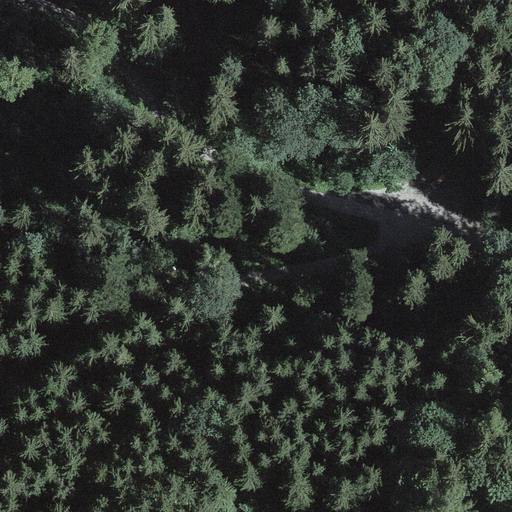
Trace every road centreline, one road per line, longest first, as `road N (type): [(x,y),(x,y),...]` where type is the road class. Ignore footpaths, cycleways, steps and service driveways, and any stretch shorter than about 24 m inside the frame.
road 1 (unclassified): [(24,0),(90,30),(162,118),(218,161),(281,187),(449,232)]
road 2 (unclassified): [(449,232),(207,290),(51,367),(0,403)]
road 3 (track): [(207,290),(0,246)]
